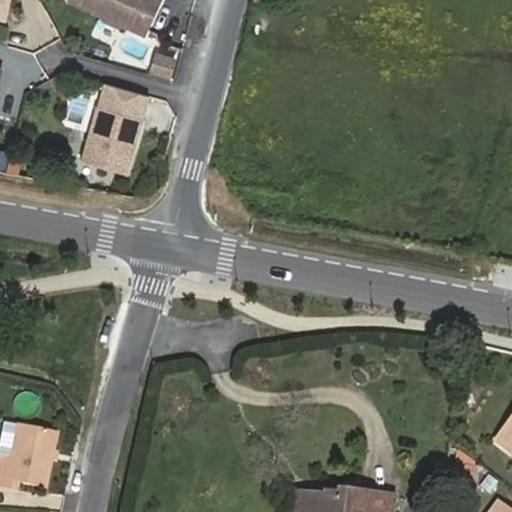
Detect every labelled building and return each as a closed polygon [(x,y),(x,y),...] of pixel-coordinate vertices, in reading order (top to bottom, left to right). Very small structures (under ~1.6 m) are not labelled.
[(0,0),(0,17),(4,19),(8,0),(0,0)] [(160,0),(70,0),(71,0),(104,15),(105,19),(120,26),(124,24),(145,34),(151,22),(149,18),(153,10),(157,9),(160,0)] [(275,0),(254,0),(254,5),(273,10),(275,0)] [(158,56),(154,71),(170,76),(175,61),(158,56)] [(106,84),(99,106),(98,106),(82,161),(129,174),(144,119),(143,119),(149,96),(106,84)] [(511,421),(496,441),(511,452),(511,421)] [(18,483),(46,489),(58,433),(20,425),(12,460),(0,457),(0,487),(17,492),(18,483)] [(477,482),(477,468),(457,468),(457,482),(477,482)] [(295,511),(393,511),(395,496),(338,490),(338,497),(297,492),(295,511)]
